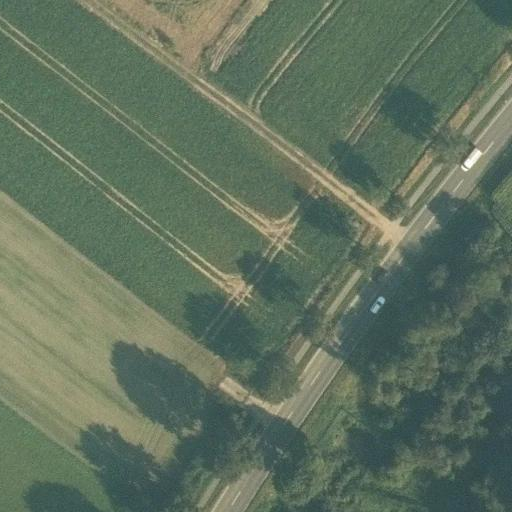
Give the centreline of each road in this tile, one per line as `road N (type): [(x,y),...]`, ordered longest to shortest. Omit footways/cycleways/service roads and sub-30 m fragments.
road 1 (secondary): [(511,118),(410,242),(225,511)]
road 2 (track): [(410,242),(92,0)]
